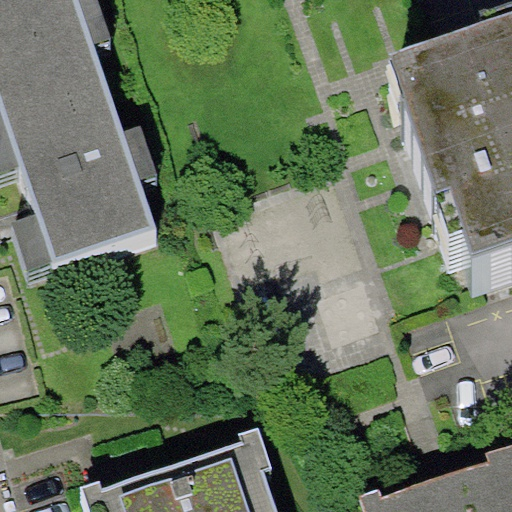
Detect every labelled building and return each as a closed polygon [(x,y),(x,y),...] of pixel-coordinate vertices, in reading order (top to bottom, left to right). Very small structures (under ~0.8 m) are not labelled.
[(0,0),(0,124),(107,90),(95,53),(115,46),(100,0),(0,0)] [(511,282),(511,50),(406,86),(465,262),(481,256),(492,289),(511,282)] [(107,90),(0,124),(0,181),(23,174),(39,221),(13,230),(29,277),(159,232),(107,90)] [(98,490),(80,496),(85,511),(276,511),(265,478),(274,475),(259,434),(241,440),(245,450),(102,500),(98,490)] [(511,511),(511,454),(491,462),(494,468),(394,504),(391,496),(366,505),(368,511),(511,511)]
